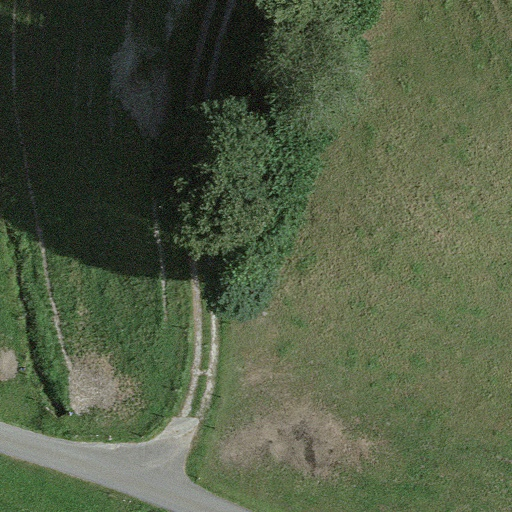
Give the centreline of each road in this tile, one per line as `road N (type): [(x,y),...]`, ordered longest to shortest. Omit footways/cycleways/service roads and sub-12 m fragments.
road 1 (track): [(225,0),(209,88),(209,372),(191,443),(166,494)]
road 2 (unclassified): [(0,442),(206,511)]
